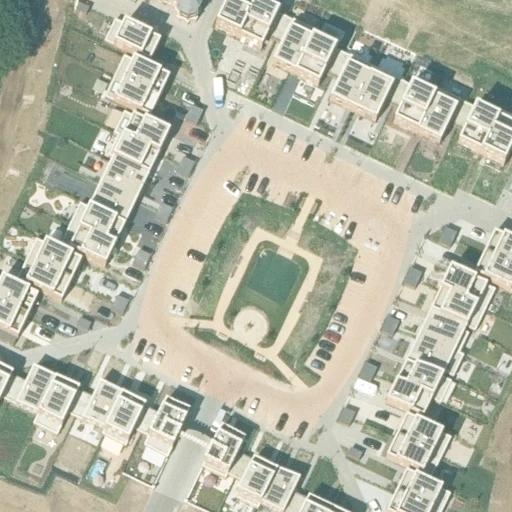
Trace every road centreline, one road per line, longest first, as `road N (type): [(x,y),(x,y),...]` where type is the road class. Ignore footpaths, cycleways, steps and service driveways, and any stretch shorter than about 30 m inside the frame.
road 1 (residential): [(234,149),(188,40),(103,0)]
road 2 (residential): [(234,149),(177,240),(148,332)]
road 3 (residential): [(307,406),(369,314),(395,228)]
road 4 (residential): [(395,228),(318,183),(234,149)]
road 5 (residential): [(148,332),(19,360),(0,351)]
road 6 (residential): [(160,511),(226,378)]
road 7 (residential): [(511,229),(467,208),(395,228)]
